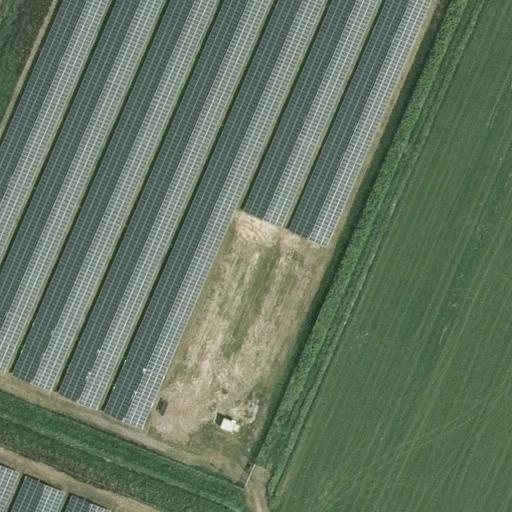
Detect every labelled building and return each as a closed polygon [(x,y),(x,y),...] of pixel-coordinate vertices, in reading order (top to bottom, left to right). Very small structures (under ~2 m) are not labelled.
[(307,265),(268,248),(263,259),(303,276),(307,265)] [(298,289),(258,272),(253,283),(293,300),(298,289)] [(316,296),(322,282),(317,280),(311,293),(316,296)] [(289,311),(249,294),(244,305),(284,322),(289,311)] [(279,334),(239,317),(234,328),(274,345),(279,334)] [(297,342),(303,329),(297,326),(291,340),(297,342)] [(270,357),(230,340),(226,351),(265,368),(270,357)] [(260,380),(220,363),(216,374),(256,391),(260,380)] [(277,388),(283,375),(278,372),(272,386),(277,388)] [(224,392),(212,387),(207,397),(220,402),(224,392)]
